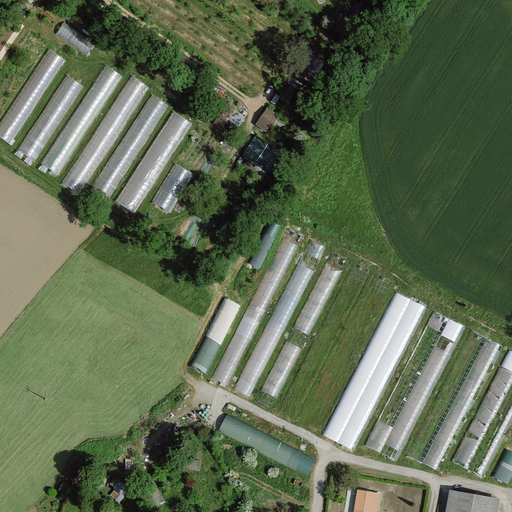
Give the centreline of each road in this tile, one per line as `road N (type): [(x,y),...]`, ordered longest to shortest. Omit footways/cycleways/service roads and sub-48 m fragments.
road 1 (track): [(330,451),(510,494),(506,511)]
road 2 (track): [(109,0),(256,108)]
road 3 (track): [(330,451),(222,393),(212,422)]
